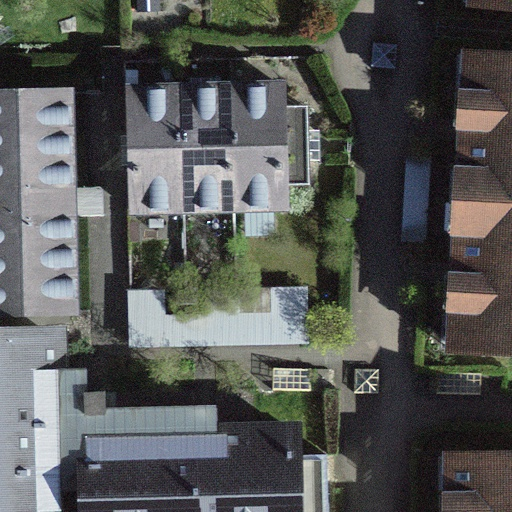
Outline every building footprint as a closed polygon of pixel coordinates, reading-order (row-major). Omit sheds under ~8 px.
[(511,0),(495,0),(494,18),(511,19),(511,0)] [(466,201),(511,203),(511,64),(472,63),(466,201)] [(231,90),(234,211),(281,209),(278,89),(231,90)] [(234,211),(231,90),(179,92),(183,212),(234,211)] [(183,212),(179,92),(127,93),(130,214),(183,212)] [(70,329),(63,95),(0,96),(0,331),(61,330),(70,329)] [(511,203),(466,201),(459,353),(511,355),(511,203)] [(150,293),(121,293),(122,345),(293,341),(292,290),(197,292),(197,316),(151,318),(150,293)] [(61,330),(0,331),(0,511),(64,511),(64,490),(62,370),(61,330)] [(88,369),(62,370),(64,490),(79,489),(78,428),(217,425),(216,408),(105,411),(105,391),(89,391),(88,369)] [(294,511),(293,423),(217,425),(78,428),(79,489),(79,511),(294,511)] [(511,511),(511,468),(466,469),(466,511),(511,511)]
